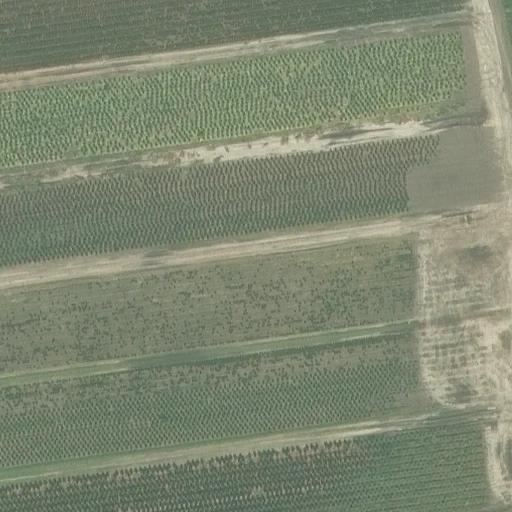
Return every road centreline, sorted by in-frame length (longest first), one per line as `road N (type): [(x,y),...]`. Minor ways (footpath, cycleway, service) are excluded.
road 1 (track): [(0,418),(511,347)]
road 2 (track): [(511,263),(0,333)]
road 3 (track): [(0,141),(504,74)]
road 4 (track): [(511,452),(75,511)]
road 5 (track): [(281,0),(0,36)]
